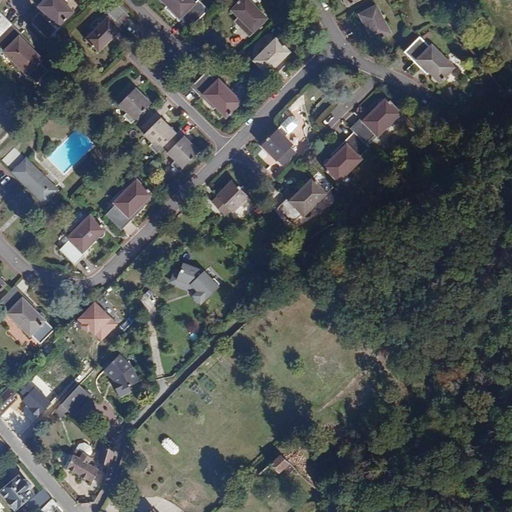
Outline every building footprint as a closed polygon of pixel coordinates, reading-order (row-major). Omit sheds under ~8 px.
[(41,5),(53,17),(52,22),(54,24),(58,23),(60,24),(75,9),(65,0),(43,0),(40,4),(41,5)] [(131,14),(116,0),(113,0),(106,8),(122,23),(131,14)] [(182,16),(179,19),(190,28),(211,8),(202,0),(197,0),(197,1),(195,0),(160,0),(162,1),(166,1),(170,4),(182,16)] [(245,20),(241,26),(250,35),(268,16),(251,0),(240,0),(233,8),(240,15),(245,20)] [(362,18),(366,26),(370,35),(388,26),(374,0),(368,0),(350,9),(357,21),(362,18)] [(167,7),(179,19),(182,16),(170,4),(167,7)] [(50,19),(53,17),(41,5),(38,8),(50,19)] [(37,49),(34,46),(20,35),(23,32),(3,12),(0,15),(0,14),(0,41),(7,48),(5,50),(30,73),(45,58),(43,56),(44,52),(40,49),(37,49)] [(122,28),(110,15),(96,30),(92,29),(89,32),(90,35),(88,37),(100,49),(122,28)] [(234,20),(241,26),(245,20),(240,15),(234,20)] [(361,28),(366,26),(362,18),(357,21),(361,28)] [(20,35),(34,46),(36,44),(23,32),(20,35)] [(415,56),(426,69),(429,72),(428,76),(430,80),(434,79),(436,81),(453,67),(431,41),(429,43),(421,33),(403,47),(412,58),(415,56)] [(279,64),(285,58),(291,50),(276,37),(255,60),(274,78),(283,68),(279,64)] [(424,71),(426,69),(415,56),(412,58),(424,71)] [(289,63),(285,58),(279,64),(283,68),(289,63)] [(205,95),(217,107),(221,110),(219,114),(223,117),(226,116),(228,117),(242,102),(219,80),(217,82),(208,72),(192,88),(202,98),(205,95)] [(137,88),(131,82),(118,96),(123,101),(121,104),(129,112),(126,116),(132,122),(151,102),(150,101),(150,98),(148,95),(146,95),(138,87),(137,88)] [(352,142),(340,154),(337,158),(333,157),(330,159),(331,164),(329,165),(345,180),(368,157),(366,155),(375,146),(371,141),(381,131),(383,133),(405,110),(390,94),(388,96),(385,95),(381,99),(382,102),(379,106),(368,117),(366,116),(356,127),(359,130),(349,140),(352,142)] [(215,109),(217,107),(205,95),(202,98),(215,109)] [(368,117),(379,106),(377,104),(366,116),(368,117)] [(184,137),(179,131),(177,133),(174,130),(174,128),(172,125),(170,126),(162,118),(161,118),(156,113),(143,126),(148,132),(146,134),(154,141),(150,146),(158,153),(166,145),(171,151),(169,152),(178,161),(174,165),(181,172),(200,151),(198,149),(199,146),(196,143),(193,144),(185,136),(184,137)] [(291,132),(295,129),(288,122),(269,142),(271,144),(271,147),(273,149),(276,148),(290,162),(304,149),(298,143),(300,141),(291,132)] [(338,152),(340,154),(352,142),(349,140),(338,152)] [(58,191),(27,161),(14,173),(45,204),(58,191)] [(313,183),(310,187),(298,199),(296,197),(285,207),(302,223),(311,212),(313,214),(335,190),(320,176),(319,177),(315,176),(312,180),(313,183)] [(255,199),(236,180),(234,182),(231,181),(228,184),(229,187),(221,195),(221,196),(216,202),(229,215),(235,209),(237,211),(245,203),(249,206),(255,199)] [(125,230),(134,220),(132,219),(144,205),(147,203),(151,204),(153,201),(153,197),(154,195),(139,181),(116,203),(118,206),(109,215),(125,230)] [(298,199),(310,187),(307,184),(296,197),(298,199)] [(132,219),(134,220),(147,208),(144,205),(132,219)] [(85,253),(88,249),(97,240),(100,237),(104,238),(106,236),(106,232),(107,230),(92,215),(73,234),(69,238),(72,240),(61,251),(77,266),(88,255),(85,253)] [(88,249),(91,252),(99,243),(97,240),(88,249)] [(201,291),(197,295),(197,296),(197,299),(200,303),(203,303),(204,304),(222,287),(208,272),(187,264),(184,271),(181,278),(195,284),(201,291)] [(191,288),(197,295),(201,291),(195,284),(181,278),(184,271),(179,270),(175,281),(191,288)] [(38,317),(36,314),(24,302),(26,300),(16,289),(0,305),(10,315),(8,317),(30,338),(32,335),(40,344),(54,330),(45,323),(46,320),(43,316),(38,317)] [(142,292),(143,306),(154,305),(153,292),(142,292)] [(24,302),(36,314),(38,312),(26,300),(24,302)] [(78,319),(101,342),(119,323),(96,300),(78,319)] [(134,366),(121,354),(106,370),(116,378),(118,382),(115,383),(122,396),(133,391),(131,386),(141,381),(134,366)] [(11,384),(0,397),(0,409),(2,413),(16,399),(13,396),(19,391),(11,384)] [(81,384),(73,393),(62,404),(74,415),(93,395),(81,384)] [(62,417),(68,411),(62,405),(56,411),(62,417)] [(173,454),(180,448),(168,437),(162,443),(173,454)] [(112,467),(116,453),(102,441),(100,449),(103,451),(99,462),(112,467)] [(68,467),(93,481),(99,469),(89,464),(91,460),(79,452),(76,456),(73,453),(68,467)] [(271,462),(279,471),(285,465),(292,472),(295,468),(280,454),(271,462)] [(271,462),(258,475),(266,483),(279,471),(271,462)] [(345,482),(352,475),(343,463),(335,470),(336,471),(345,482)] [(22,482),(18,476),(0,491),(0,492),(15,509),(33,494),(29,489),(30,487),(30,484),(27,480),(24,480),(22,482)] [(288,483),(282,477),(270,488),(276,495),(288,483)] [(349,487),(345,482),(333,492),(338,497),(349,487)] [(34,511),(39,511),(40,511),(53,498),(44,488),(28,504),(34,511)] [(53,511),(59,505),(53,498),(40,511),(53,511)]
